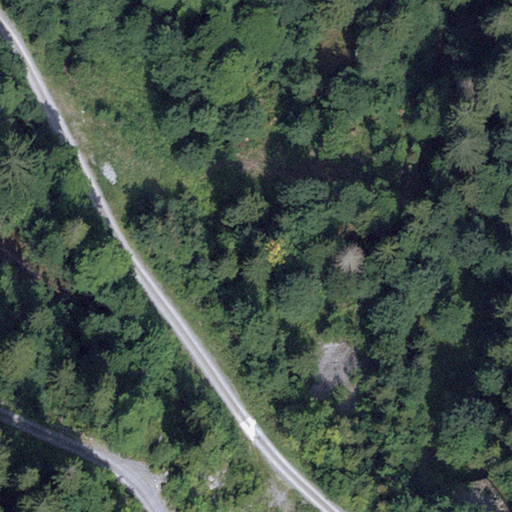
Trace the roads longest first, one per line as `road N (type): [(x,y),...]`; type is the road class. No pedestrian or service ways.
road 1 (track): [(0,17),(106,215),(216,387),(251,434),(332,511)]
road 2 (track): [(157,511),(130,475),(0,410)]
